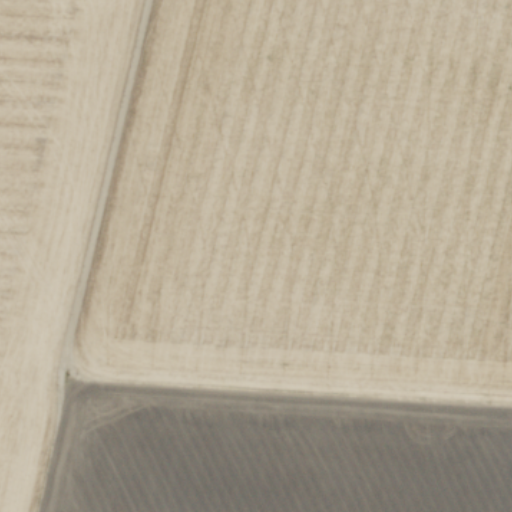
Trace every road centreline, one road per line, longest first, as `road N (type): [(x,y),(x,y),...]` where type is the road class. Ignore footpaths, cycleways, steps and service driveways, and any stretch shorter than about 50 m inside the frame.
road 1 (track): [(511,409),(75,386),(62,379),(147,0)]
road 2 (track): [(62,379),(39,511)]
